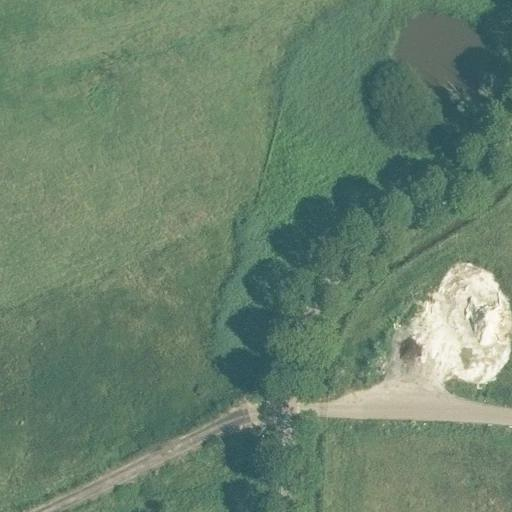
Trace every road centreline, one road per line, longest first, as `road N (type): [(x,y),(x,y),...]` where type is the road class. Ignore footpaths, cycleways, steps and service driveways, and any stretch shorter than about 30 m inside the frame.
road 1 (unclassified): [(283,511),(297,356),(330,280),(482,158),(511,108)]
road 2 (track): [(290,413),(232,421),(37,511)]
